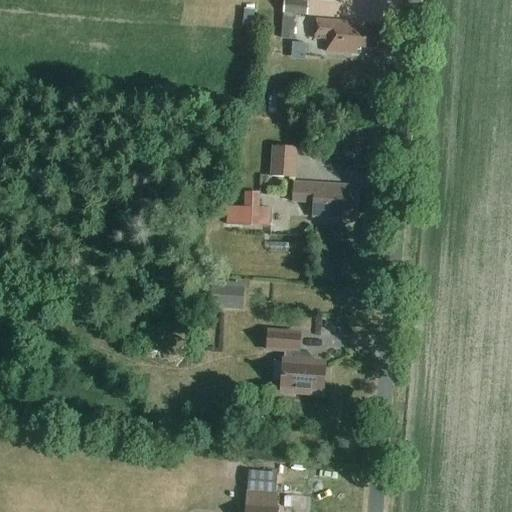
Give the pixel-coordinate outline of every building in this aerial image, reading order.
[(280,40),(292,40),(294,16),(305,17),(306,3),(282,1),(280,40)] [(249,48),(279,49),(280,20),(249,19),(249,48)] [(364,50),(365,31),(359,31),(360,24),(314,20),(312,40),(326,41),(325,52),(357,55),(357,49),(364,50)] [(269,177),(295,178),(296,149),(270,148),(269,177)] [(351,221),(353,195),(347,194),(348,188),(291,184),(289,202),(311,204),(310,218),(351,221)] [(245,194),(245,209),(226,208),(225,225),(269,227),(269,210),(258,209),(259,195),(245,194)] [(242,310),(244,286),(211,283),(209,308),(242,310)] [(298,351),(300,335),(268,332),(267,350),(284,351),(283,362),(283,361),(280,392),(323,395),(325,364),(313,364),(313,360),(305,352),(298,351)] [(248,471),(246,491),(274,493),(276,473),(248,471)] [(243,497),(244,486),(215,486),(215,497),(243,497)] [(243,511),(277,511),(279,495),(245,492),(243,511)] [(305,500),(285,503),(286,511),(294,511),(306,510),(305,500)]
